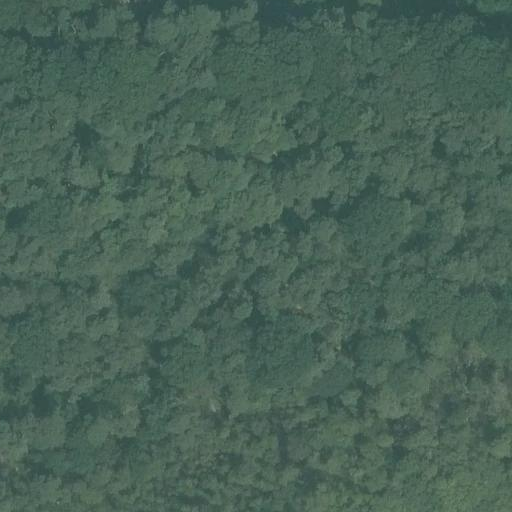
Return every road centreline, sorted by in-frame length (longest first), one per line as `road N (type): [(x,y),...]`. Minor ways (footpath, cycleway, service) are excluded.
road 1 (tertiary): [(297,0),(511,34)]
road 2 (tertiary): [(0,43),(131,0)]
